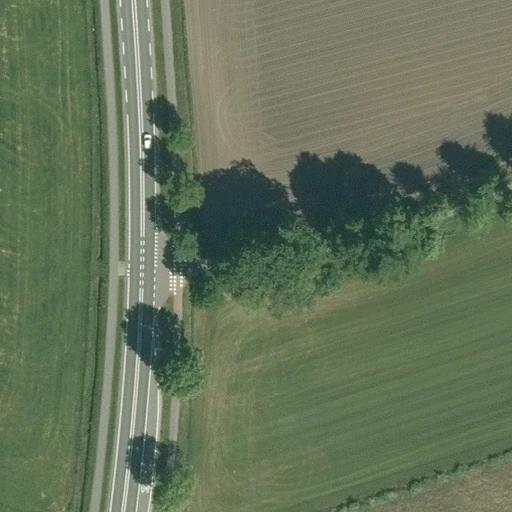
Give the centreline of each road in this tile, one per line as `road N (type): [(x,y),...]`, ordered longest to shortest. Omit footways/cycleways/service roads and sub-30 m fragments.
road 1 (unclassified): [(147,271),(318,257),(511,181)]
road 2 (primary): [(147,271),(135,0)]
road 3 (primary): [(125,511),(147,271)]
